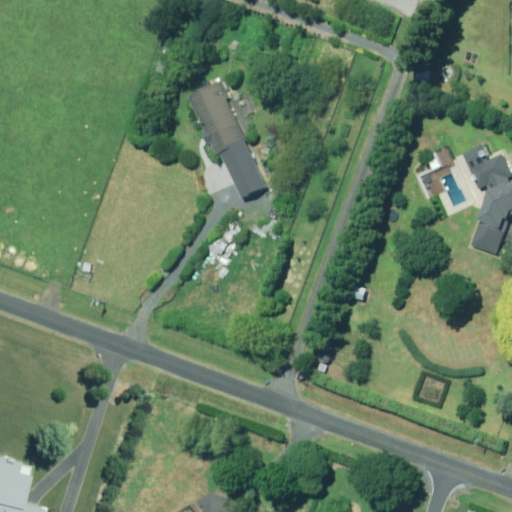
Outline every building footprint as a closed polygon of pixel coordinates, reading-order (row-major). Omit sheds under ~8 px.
[(434,73),(422,70),(419,81),(430,85),(434,73)] [(233,107),(222,85),(192,99),(219,156),(248,142),(231,108),(233,107)] [(276,162),(267,141),(241,153),(250,173),(276,162)] [(456,158),(450,144),(433,152),(436,159),(429,162),(432,171),(427,173),(447,217),(476,204),(485,209),(488,203),(479,191),(463,155),(456,158)] [(472,246),(499,255),(511,217),(511,181),(511,180),(511,163),(507,151),(492,157),(486,144),(463,155),(479,191),(489,187),(491,192),(488,203),(485,209),(472,246)] [(244,184),(235,178),(223,196),(233,202),(244,184)] [(206,221),(195,212),(186,223),(197,232),(206,221)] [(43,511),(44,509),(21,504),(31,464),(0,457),(0,511),(43,511)]
